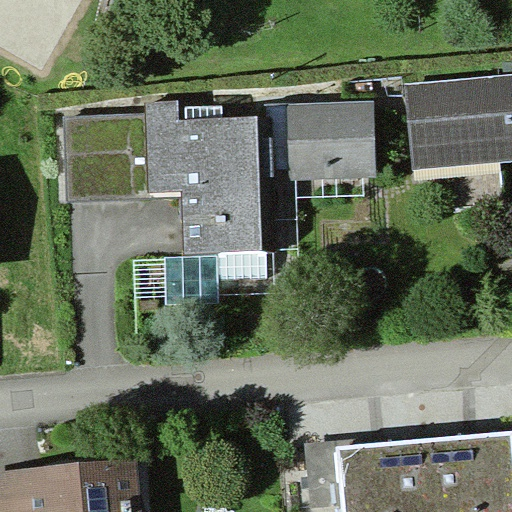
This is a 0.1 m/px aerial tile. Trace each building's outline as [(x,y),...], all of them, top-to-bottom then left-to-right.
[(511,158),(511,79),(409,88),(416,167),(511,158)] [(371,174),(369,107),(291,109),(293,177),(371,174)] [(255,119),(71,124),(73,196),(186,193),(188,253),(259,251),(255,119)] [(511,511),(511,456),(510,439),(339,454),(344,511),(511,511)] [(133,511),(130,469),(0,479),(0,511),(133,511)]
